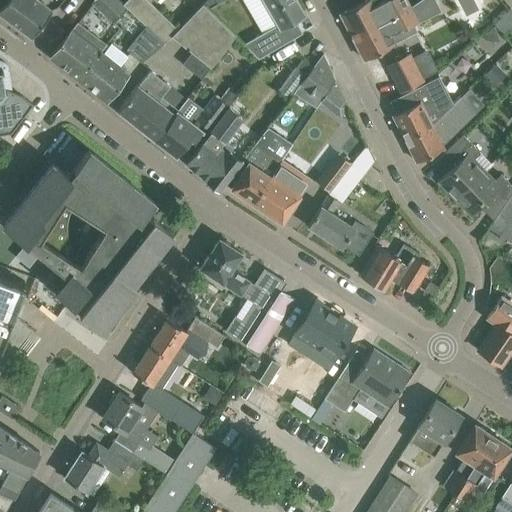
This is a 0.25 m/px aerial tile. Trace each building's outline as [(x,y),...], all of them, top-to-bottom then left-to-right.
[(1,0),(5,2),(0,9),(0,14),(32,38),(52,11),(37,0),(1,0)] [(127,7),(124,4),(119,0),(94,0),(93,3),(114,22),(127,7)] [(178,29),(177,28),(148,0),(127,0),(124,4),(127,7),(146,25),(164,42),(165,43),(172,36),(178,29)] [(261,0),(276,24),(243,43),(259,58),(303,33),(297,22),(307,16),(297,0),(261,0)] [(353,36),(411,6),(407,0),(385,0),(375,5),(372,0),(366,0),(341,14),(353,36)] [(420,0),(411,6),(353,36),(365,60),(418,32),(414,24),(441,10),(435,0),(420,0)] [(202,78),(215,62),(235,35),(203,3),(178,29),(172,36),(191,51),(182,62),(202,78)] [(485,30),(482,34),(486,39),(494,41),(499,37),(494,25),(492,22),(485,30)] [(79,79),(105,45),(78,23),(50,57),(79,79)] [(165,43),(164,42),(146,25),(126,50),(142,62),(165,43)] [(129,73),(119,65),(127,55),(111,42),(102,52),(101,51),(106,45),(105,45),(79,79),(107,101),(129,73)] [(322,54),(323,55),(307,76),(305,78),(315,86),(329,67),(330,67),(323,53),(322,54)] [(410,54),(387,66),(400,91),(423,79),(410,54)] [(12,89),(9,73),(8,67),(5,62),(0,60),(0,134),(12,132),(33,104),(21,95),(11,91),(12,89)] [(497,63),(483,77),(493,87),(507,74),(497,63)] [(307,76),(295,67),(278,91),(289,99),(305,78),(307,76)] [(187,99),(168,85),(150,70),(138,85),(137,85),(118,110),(155,140),(176,111),(177,111),(187,99)] [(452,102),(447,107),(440,91),(446,88),(438,75),(418,87),(390,101),(397,113),(393,115),(404,138),(433,125),(453,103),(452,102)] [(336,121),(356,99),(340,85),(320,106),(336,121)] [(176,111),(155,140),(177,156),(190,138),(194,141),(205,127),(210,131),(211,131),(230,106),(216,94),(193,124),(177,111),(176,111)] [(449,138),(475,111),(460,96),(453,103),(433,125),(404,138),(416,162),(444,148),(439,139),(445,134),(449,138)] [(221,147),(237,125),(242,119),(236,112),(230,106),(211,131),(210,131),(186,163),(203,176),(208,180),(207,181),(219,190),(224,184),(242,161),(230,151),(228,153),(224,149),(221,147)] [(490,162),(481,153),(463,134),(436,160),(437,161),(438,159),(449,170),(438,181),(455,199),(485,170),(483,169),(490,162)] [(249,162),(231,188),(253,203),(270,176),(282,159),(260,145),(249,162)] [(375,161),(368,145),(367,145),(365,146),(353,161),(331,190),(328,194),(338,201),(342,203),(343,203),(361,179),(371,165),(374,161),(375,161)] [(80,310),(79,311),(102,330),(136,287),(132,284),(173,233),(154,217),(153,218),(147,213),(155,202),(89,149),(74,169),(69,176),(53,163),(3,225),(39,254),(37,261),(21,255),(20,257),(19,257),(17,257),(15,257),(13,258),(12,259),(12,260),(11,262),(11,263),(11,266),(11,267),(13,269),(14,270),(15,271),(14,273),(31,279),(28,286),(24,285),(7,330),(13,333),(12,335),(12,337),(12,339),(13,341),(14,344),(15,346),(16,347),(18,349),(20,350),(23,351),(25,351),(27,351),(28,351),(30,350),(33,349),(34,348),(36,347),(38,344),(39,341),(40,338),(40,335),(39,332),(38,330),(38,329),(36,327),(61,295),(80,310)] [(329,191),(351,163),(339,153),(317,182),(329,191)] [(282,222),(311,179),(282,159),(270,176),(253,203),(282,222)] [(371,165),(361,179),(380,193),(389,189),(381,172),(371,165)] [(511,193),(511,185),(502,175),(495,181),(485,170),(455,199),(471,216),(482,205),(495,218),(500,211),(507,201),(511,193)] [(331,212),(338,201),(328,194),(308,226),(342,248),(344,245),(359,254),(373,232),(355,221),(352,226),(331,212)] [(511,218),(511,204),(507,201),(500,211),(511,218)] [(511,218),(500,211),(495,218),(489,227),(511,242),(511,218)] [(261,307),(250,325),(235,315),(225,330),(261,353),(296,300),(281,290),(276,298),(232,269),(242,253),(219,238),(200,267),(261,307)] [(413,291),(417,285),(430,265),(417,257),(419,253),(404,244),(396,257),(379,246),(361,275),(385,290),(392,277),(413,291)] [(0,349),(7,330),(24,285),(25,282),(23,281),(22,284),(0,275),(0,349)] [(430,282),(425,290),(435,296),(440,288),(430,282)] [(310,337),(335,354),(356,322),(317,296),(289,338),(303,348),(310,337)] [(477,350),(501,365),(511,348),(511,333),(511,332),(511,330),(511,296),(508,301),(502,297),(488,318),(496,323),(477,350)] [(150,345),(178,364),(197,334),(217,347),(225,335),(195,316),(186,330),(167,318),(150,345)] [(158,394),(178,364),(150,345),(132,372),(151,384),(141,399),(171,419),(179,407),(158,394)] [(329,365),(335,355),(322,347),(316,357),(329,365)] [(391,402),(410,372),(373,348),(355,375),(344,368),(324,398),(345,411),(360,387),(370,394),(373,390),(391,402)] [(42,416),(63,427),(76,404),(54,392),(42,416)] [(158,437),(135,422),(144,408),(119,392),(117,395),(114,394),(109,402),(111,405),(103,418),(121,430),(114,440),(144,459),(163,472),(172,459),(152,446),(158,437)] [(0,410),(12,418),(15,414),(20,407),(3,395),(0,399),(0,410)] [(436,398),(409,440),(434,457),(461,415),(436,398)] [(455,493),(492,435),(475,423),(456,452),(464,457),(455,470),(453,469),(443,485),(455,493)] [(0,461),(26,474),(40,451),(0,424),(0,461)] [(170,511),(193,478),(205,459),(216,442),(192,427),(138,511),(127,511),(99,493),(88,511),(51,486),(34,511),(170,511)] [(492,435),(455,493),(468,501),(479,485),(477,484),(485,471),(493,476),(511,448),(492,435)] [(137,470),(144,459),(114,440),(108,450),(96,442),(88,455),(82,450),(64,477),(86,491),(103,465),(119,476),(127,464),(137,470)] [(0,490),(13,497),(26,474),(0,461),(0,490)] [(366,511),(404,511),(417,493),(390,476),(366,511)] [(511,511),(511,480),(491,511),(511,511)] [(0,511),(4,511),(13,497),(0,490),(0,511)]
